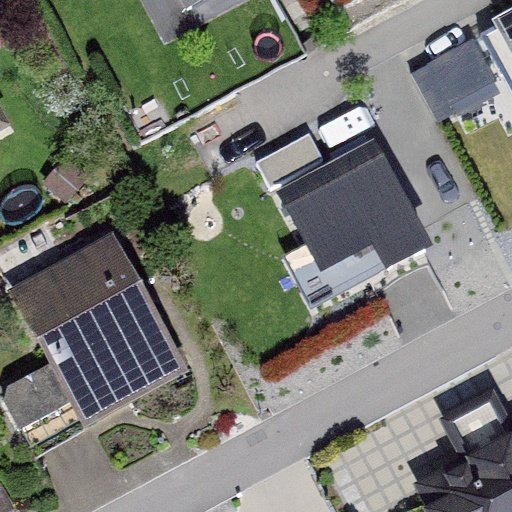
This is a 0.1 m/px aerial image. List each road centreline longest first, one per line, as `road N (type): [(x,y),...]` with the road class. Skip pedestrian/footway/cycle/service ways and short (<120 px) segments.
road 1 (residential): [(147,511),(511,317)]
road 2 (residential): [(465,0),(241,119)]
